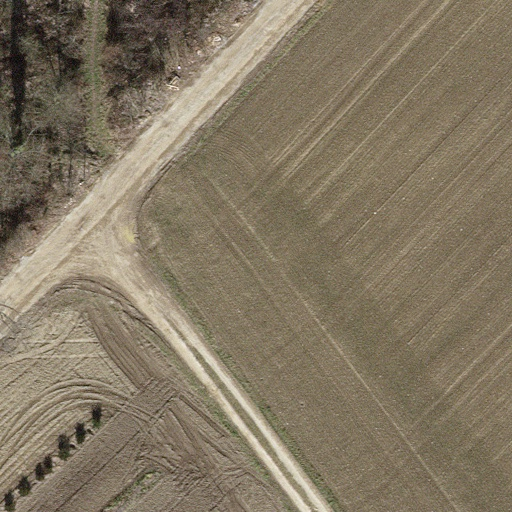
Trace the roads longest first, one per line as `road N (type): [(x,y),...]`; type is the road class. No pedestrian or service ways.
road 1 (track): [(0,317),(299,0)]
road 2 (track): [(308,511),(137,280),(99,212)]
